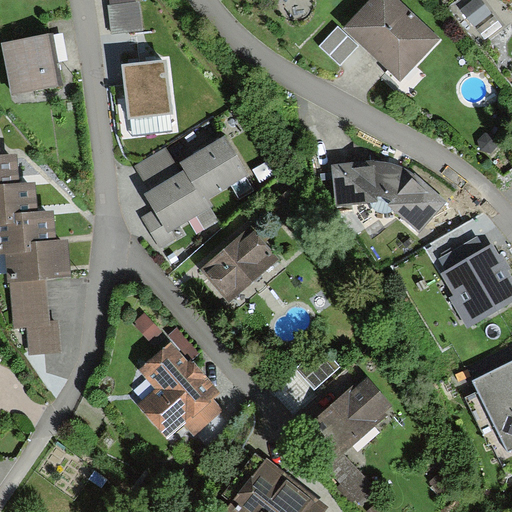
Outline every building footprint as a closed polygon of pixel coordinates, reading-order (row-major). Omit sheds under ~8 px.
[(375,0),(345,33),(401,85),(440,42),(394,0),(375,0)] [(474,0),(461,11),(475,29),(492,15),(480,0),(474,0)] [(110,7),(108,8),(112,36),(144,32),(140,3),(137,4),(110,7)] [(502,28),(495,18),(477,31),(485,41),(502,28)] [(339,68),(357,48),(337,30),(319,50),(339,68)] [(2,47),(11,100),(64,91),(54,38),(2,47)] [(158,122),(173,120),(166,67),(122,73),(129,126),(131,126),(133,139),(160,135),(158,122)] [(485,136),(478,142),(481,153),(492,156),(498,148),(495,139),(485,136)] [(210,204),(249,180),(225,142),(180,170),(184,176),(197,197),(210,204)] [(151,196),(183,177),(166,150),(135,169),(151,196)] [(0,190),(20,189),(17,160),(1,161),(0,161),(0,190)] [(418,237),(447,205),(405,171),(398,168),(392,166),(382,165),(372,166),(331,170),(335,212),(368,211),(373,216),(380,219),(387,220),(393,218),(418,237)] [(214,211),(210,204),(197,197),(184,176),(183,177),(151,196),(143,201),(151,214),(142,220),(160,250),(176,241),(173,236),(214,211)] [(0,231),(13,230),(12,218),(37,216),(35,189),(20,189),(0,190),(0,231)] [(271,209),(296,237),(311,224),(322,238),(331,231),(294,189),(271,209)] [(13,230),(0,231),(0,260),(7,260),(30,258),(29,248),(57,246),(55,216),(37,216),(12,218),(13,230)] [(250,230),(201,274),(230,307),(279,262),(250,230)] [(485,251),(478,238),(439,261),(446,273),(485,251)] [(30,258),(7,260),(9,287),(71,282),(68,246),(57,246),(29,248),(30,258)] [(450,301),(468,333),(511,308),(511,280),(493,247),(485,251),(446,273),(441,276),(453,298),(450,301)] [(50,325),(48,288),(10,290),(13,332),(26,331),(28,358),(62,356),(60,325),(50,325)] [(136,321),(157,347),(170,337),(149,311),(136,321)] [(215,403),(222,397),(192,364),(189,366),(172,346),(139,374),(155,393),(138,409),(167,443),(186,428),(194,439),(224,413),(215,403)] [(322,347),(296,371),(315,392),(342,369),(322,347)] [(511,438),(511,366),(473,386),(502,443),(511,438)] [(328,453),(338,464),(346,457),(389,418),(386,415),(393,409),(368,381),(361,387),(358,384),(308,430),(328,453)] [(511,438),(502,443),(509,457),(511,454),(511,438)] [(329,511),(331,510),(257,453),(222,499),(232,506),(227,511),(329,511)] [(342,487),(359,471),(346,457),(338,464),(328,453),(318,463),(342,487)] [(445,469),(430,484),(443,497),(458,482),(445,469)] [(342,487),(362,508),(379,492),(359,471),(342,487)]
